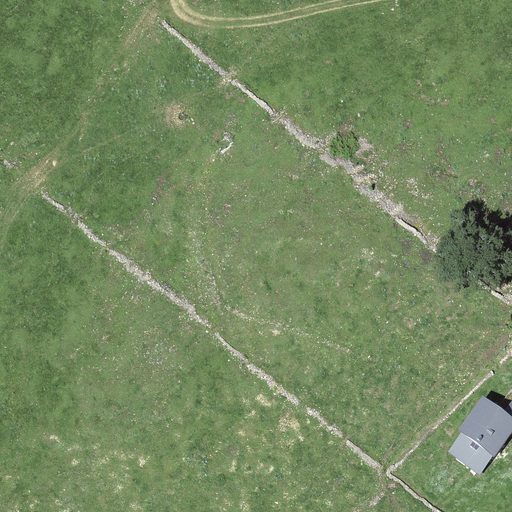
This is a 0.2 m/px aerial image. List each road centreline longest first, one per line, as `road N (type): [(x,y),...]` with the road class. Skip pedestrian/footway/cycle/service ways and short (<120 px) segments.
road 1 (track): [(166,0),(0,241)]
road 2 (track): [(379,0),(261,25),(194,19),(173,0)]
